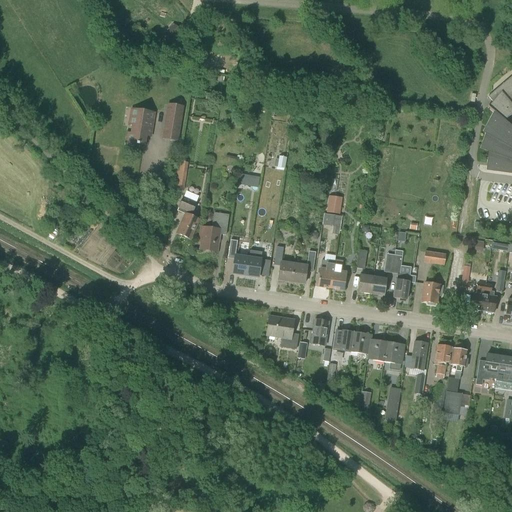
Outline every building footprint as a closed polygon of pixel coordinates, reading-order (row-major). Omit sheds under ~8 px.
[(173,24),(164,34),(173,42),(182,33),(173,24)] [(511,76),(488,97),(493,103),(488,107),(487,108),(484,111),(482,124),(487,127),(485,130),(481,127),(479,141),(483,143),(482,146),(478,144),(476,157),(476,160),(476,162),(488,164),(487,169),(486,169),(511,172),(511,76)] [(167,104),(163,128),(180,131),(183,107),(167,104)] [(150,136),(153,112),(132,109),(130,126),(133,126),(132,133),(128,133),(127,144),(143,147),(145,135),(150,136)] [(279,157),(278,160),(277,168),(284,169),(286,158),(279,157)] [(178,162),(174,193),(177,193),(178,190),(184,191),(187,163),(178,162)] [(246,185),(247,174),(241,173),(239,184),(246,185)] [(185,214),(177,234),(190,239),(198,220),(191,217),(198,200),(184,194),(177,211),(185,214)] [(335,208),(336,197),(328,196),(326,214),(340,215),(341,209),(335,208)] [(201,243),(200,250),(216,252),(219,235),(225,236),(228,216),(214,214),(212,229),(201,228),(199,242),(201,243)] [(341,217),(325,215),(324,226),(340,228),(341,217)] [(399,232),(397,240),(405,242),(407,234),(399,232)] [(232,275),(244,276),(247,258),(235,256),(237,241),(230,240),(227,259),(234,260),(232,275)] [(477,241),(477,250),(486,250),(486,241),(477,241)] [(247,258),(244,276),(258,278),(260,264),(267,265),(269,246),(262,245),(260,260),(247,258)] [(278,281),(291,283),(293,265),(281,263),(283,248),(276,247),(273,265),(280,266),(278,281)] [(357,259),(356,269),(364,270),(367,252),(358,250),(357,259)] [(293,265),(291,283),(304,285),(306,272),(312,273),(315,253),(309,252),(306,267),(293,265)] [(423,263),(443,266),(445,255),(425,252),(423,263)] [(383,273),(391,274),(394,256),(386,254),(383,273)] [(394,256),(391,274),(397,274),(396,281),(393,299),(406,301),(409,283),(408,283),(410,276),(399,274),(402,257),(394,256)] [(318,287),(330,289),(334,263),(327,262),(325,270),(320,269),(318,287)] [(334,263),(330,289),(343,291),(346,273),(341,272),(342,264),(334,263)] [(460,289),(467,289),(470,267),(463,267),(460,289)] [(498,268),(496,288),(503,289),(506,269),(498,268)] [(357,293),(369,295),(372,278),(360,276),(357,293)] [(372,278),(369,295),(383,297),(386,280),(372,278)] [(470,310),(483,312),(487,285),(477,283),(475,295),(472,294),(470,310)] [(436,305),(437,297),(441,298),(442,287),(439,287),(424,284),(421,302),(427,303),(426,305),(435,306),(435,305),(436,305)] [(487,285),(483,312),(493,313),(496,298),(493,297),(494,292),(491,292),(491,286),(487,285)] [(270,318),(267,336),(281,338),(280,348),(296,350),(298,335),(290,334),(292,321),(270,318)] [(314,321),(311,344),(325,347),(328,323),(314,321)] [(333,350),(350,353),(353,333),(336,330),(333,350)] [(367,356),(370,340),(371,336),(353,333),(350,353),(367,356)] [(367,360),(384,363),(387,343),(370,340),(367,356),(368,356),(367,360)] [(414,342),(410,369),(423,371),(428,345),(414,342)] [(299,343),(298,359),(307,359),(307,343),(299,343)] [(387,343),(384,363),(401,365),(404,345),(387,343)] [(437,366),(435,378),(443,379),(446,364),(449,364),(452,348),(436,346),(434,362),(433,366),(437,366)] [(324,362),(324,365),(328,366),(331,350),(324,349),(322,361),(324,362)] [(456,366),(454,380),(459,380),(460,380),(462,367),(466,368),(467,360),(465,360),(466,352),(453,350),(451,365),(456,366)] [(496,382),(499,357),(486,355),(485,362),(479,361),(475,385),(482,386),(482,380),(489,382),(489,379),(496,380),(495,382),(496,382)] [(511,359),(499,357),(496,382),(511,385),(511,366),(511,359)] [(416,376),(413,394),(422,396),(425,377),(416,376)] [(441,420),(443,420),(444,414),(448,381),(449,378),(448,378),(447,381),(442,381),(441,386),(437,385),(433,412),(442,414),(441,420)] [(444,414),(458,416),(461,394),(456,394),(458,382),(448,381),(444,414)] [(392,413),(396,414),(398,404),(400,390),(389,389),(388,400),(385,414),(392,415),(392,413)] [(359,406),(360,406),(362,392),(361,392),(361,396),(351,394),(349,403),(359,405),(359,406)] [(362,392),(360,406),(368,408),(371,394),(362,392)]
